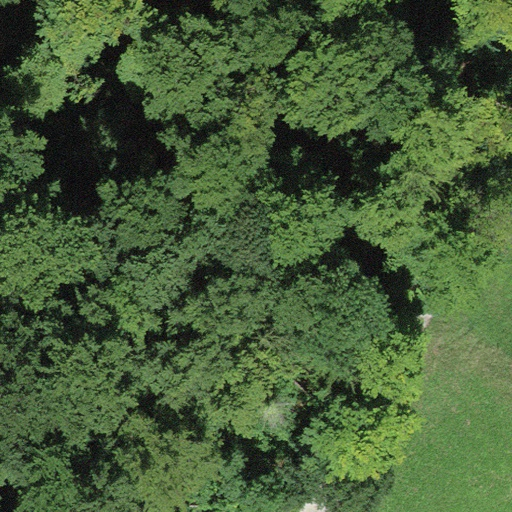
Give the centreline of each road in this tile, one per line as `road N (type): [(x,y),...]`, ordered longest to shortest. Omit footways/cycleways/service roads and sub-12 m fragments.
road 1 (track): [(456,0),(0,370)]
road 2 (track): [(302,511),(511,109)]
